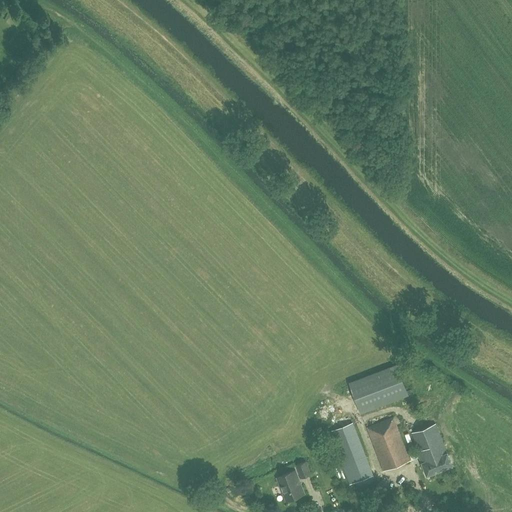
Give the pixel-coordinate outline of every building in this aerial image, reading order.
[(360,414),(408,395),(396,364),(348,383),(360,414)] [(408,454),(394,417),(367,428),(384,471),(419,457),(427,476),(453,466),(436,424),(412,433),(419,450),(408,454)] [(350,484),(354,483),(373,475),(352,423),(329,432),(350,484)] [(301,479),(312,475),(307,461),(296,465),(301,479)] [(287,501),(305,494),(295,470),(277,477),(287,501)]
